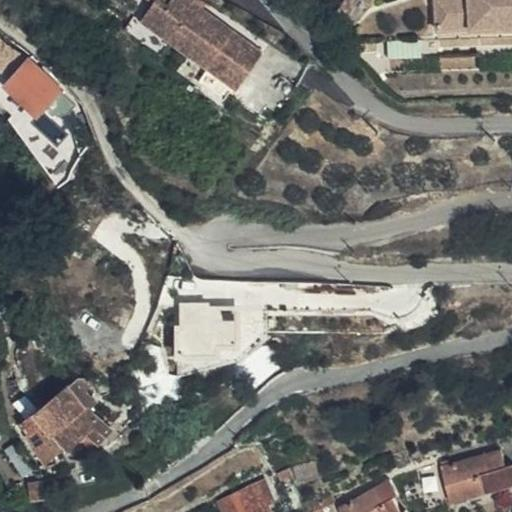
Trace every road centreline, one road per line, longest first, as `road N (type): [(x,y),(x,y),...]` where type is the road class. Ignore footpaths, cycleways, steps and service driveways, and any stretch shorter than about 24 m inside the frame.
road 1 (residential): [(511,272),(381,274),(228,260),(209,255),(201,241),(231,231),(357,234),(511,199)]
road 2 (residential): [(99,511),(177,476),(280,387),(511,333)]
road 3 (residential): [(511,128),(412,128),(372,108),(271,0)]
